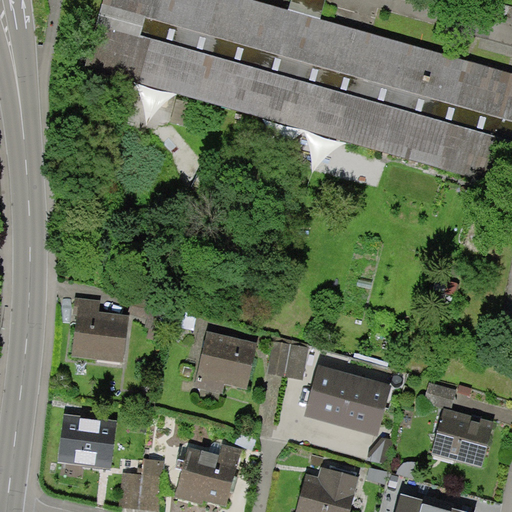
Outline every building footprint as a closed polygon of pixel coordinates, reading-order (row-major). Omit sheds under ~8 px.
[(511,72),(248,0),(106,0),(89,65),(511,181),(511,72)] [(69,361),(122,368),(128,321),(76,314),(69,361)] [(255,350),(206,337),(193,386),(242,398),(255,350)] [(304,417),(374,436),(388,387),(318,367),(304,417)] [(488,422),(443,412),(433,457),(478,467),(488,422)] [(111,427),(64,421),(58,465),(105,471),(111,427)] [(173,501),(220,511),(231,464),(184,453),(173,501)] [(121,475),(118,510),(155,511),(158,511),(162,464),(143,463),(142,477),(121,475)] [(346,511),(355,481),(311,470),(299,511),(346,511)] [(468,511),(400,493),(394,511),(468,511)]
